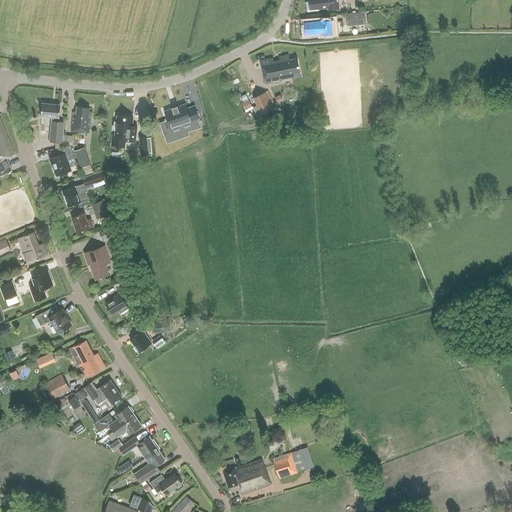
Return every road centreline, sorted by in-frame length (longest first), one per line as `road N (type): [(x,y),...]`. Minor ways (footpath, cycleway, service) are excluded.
road 1 (residential): [(226,511),(59,257),(0,90)]
road 2 (residential): [(0,74),(119,87),(176,80),(259,42),(286,0)]
